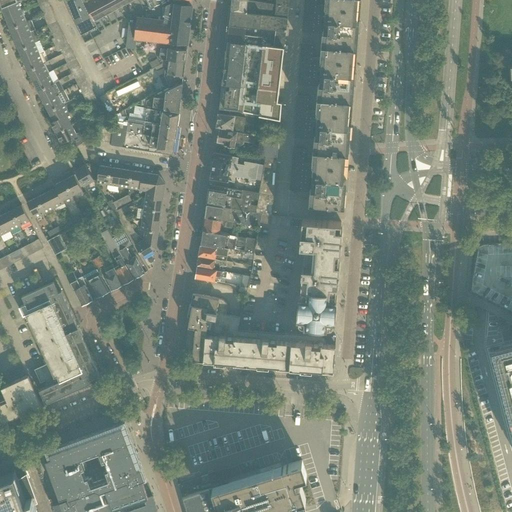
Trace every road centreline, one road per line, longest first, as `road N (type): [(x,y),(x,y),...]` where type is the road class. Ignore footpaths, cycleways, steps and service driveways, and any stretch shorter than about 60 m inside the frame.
road 1 (residential): [(375,0),(343,389)]
road 2 (secondary): [(388,185),(373,392)]
road 3 (secondary): [(401,0),(388,185)]
road 4 (unclassified): [(162,376),(343,389)]
road 5 (secondary): [(427,511),(426,331)]
road 6 (residential): [(177,290),(138,285),(97,306),(91,322),(121,390)]
road 7 (residential): [(195,166),(216,0)]
road 8 (secondary): [(410,149),(416,0)]
road 9 (residential): [(59,175),(0,55)]
road 10 (residential): [(177,290),(195,166)]
road 11 (secondary): [(373,392),(362,511)]
